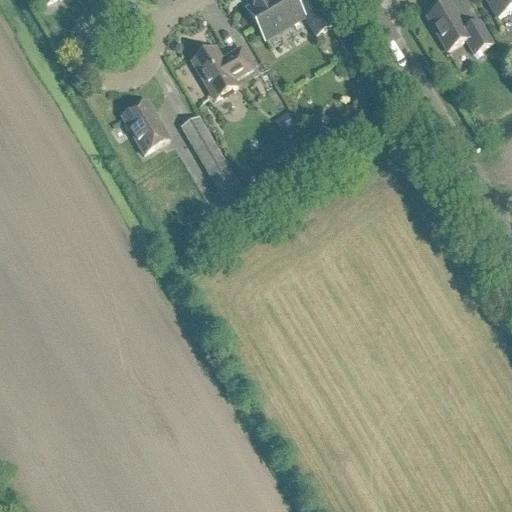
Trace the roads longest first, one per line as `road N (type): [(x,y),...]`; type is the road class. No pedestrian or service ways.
road 1 (tertiary): [(511,241),(377,16)]
road 2 (residential): [(91,24),(84,61),(101,81),(121,85),(151,62),(148,29)]
